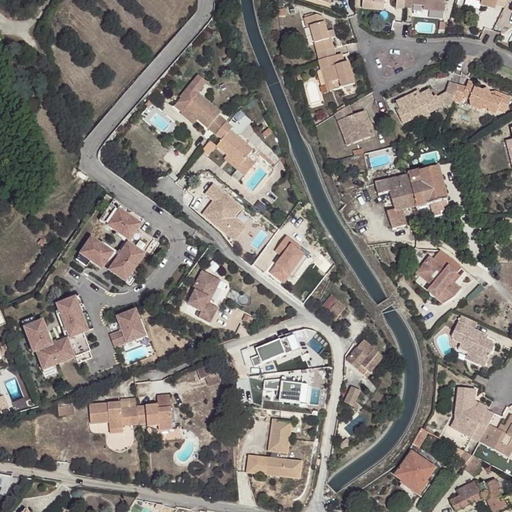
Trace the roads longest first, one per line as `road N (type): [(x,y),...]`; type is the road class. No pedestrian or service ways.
road 1 (residential): [(257,511),(0,467)]
road 2 (unknown): [(242,464),(247,388),(238,342)]
road 3 (residential): [(511,62),(486,50),(437,47),(392,56)]
